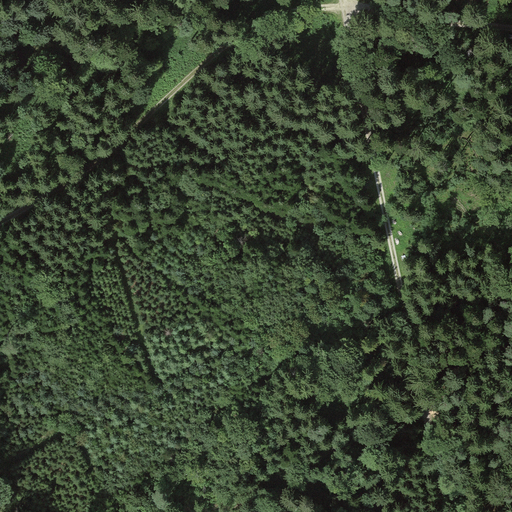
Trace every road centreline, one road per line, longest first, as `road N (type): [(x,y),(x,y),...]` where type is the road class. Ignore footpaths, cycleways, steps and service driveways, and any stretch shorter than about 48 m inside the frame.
road 1 (track): [(511,29),(347,7),(313,7),(254,27),(219,47),(107,162),(0,225)]
road 2 (track): [(449,511),(345,0)]
